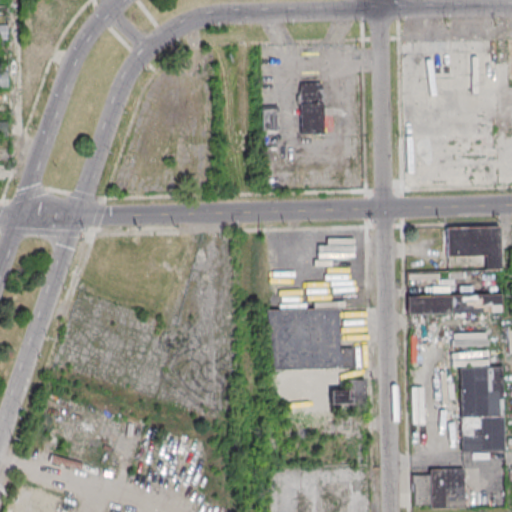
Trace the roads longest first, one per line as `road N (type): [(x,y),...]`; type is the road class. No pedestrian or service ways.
road 1 (tertiary): [(74,216),(119,88),(145,50),(176,28),(234,14),(511,10)]
road 2 (residential): [(388,511),(376,0)]
road 3 (residential): [(511,205),(74,216)]
road 4 (tertiary): [(120,0),(72,59),(16,217)]
road 5 (tertiary): [(0,431),(74,216)]
